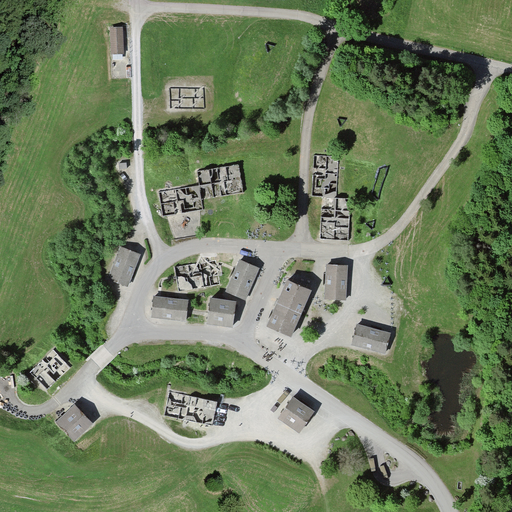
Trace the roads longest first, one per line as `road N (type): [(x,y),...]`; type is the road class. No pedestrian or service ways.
road 1 (track): [(136,8),(301,15),(511,69)]
road 2 (track): [(81,378),(189,443),(243,430),(302,438),(339,406)]
road 3 (track): [(167,259),(140,195),(136,8)]
road 4 (track): [(358,250),(363,281),(343,330),(312,339),(292,371)]
